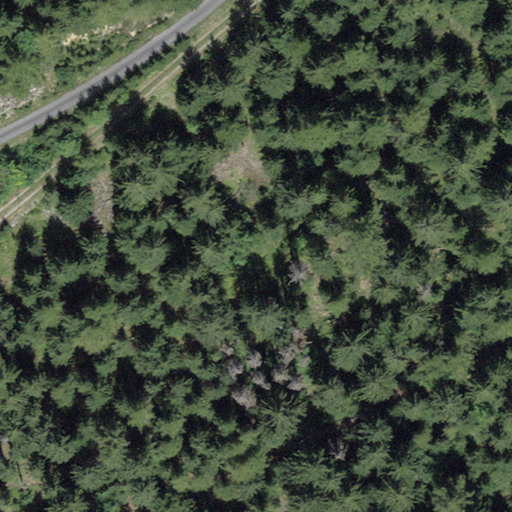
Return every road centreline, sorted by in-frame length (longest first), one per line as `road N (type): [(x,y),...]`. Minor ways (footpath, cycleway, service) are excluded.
road 1 (track): [(0,217),(251,0)]
road 2 (unclassified): [(0,141),(76,99),(215,0)]
